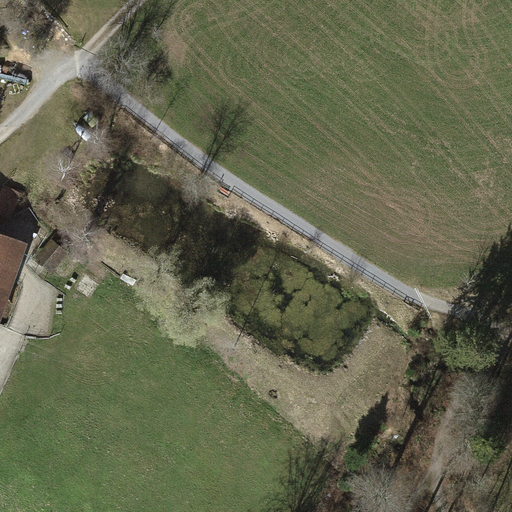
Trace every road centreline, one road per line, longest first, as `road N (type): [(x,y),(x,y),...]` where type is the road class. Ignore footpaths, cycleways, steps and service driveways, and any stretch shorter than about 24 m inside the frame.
road 1 (track): [(511,336),(375,274),(231,181),(78,59)]
road 2 (track): [(442,511),(436,474),(448,422),(511,343)]
road 3 (track): [(439,450),(403,406),(401,385),(444,307)]
